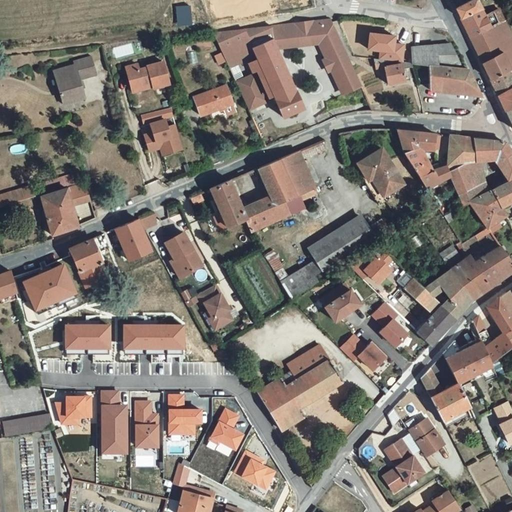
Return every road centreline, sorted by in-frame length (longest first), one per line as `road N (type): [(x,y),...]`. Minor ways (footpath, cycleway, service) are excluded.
road 1 (tertiary): [(506,136),(357,120),(232,163),(0,264)]
road 2 (residential): [(45,378),(239,385),(310,501)]
road 3 (residential): [(511,279),(466,313),(388,403)]
road 4 (tertiary): [(506,136),(445,16)]
road 5 (residential): [(388,403),(310,501)]
